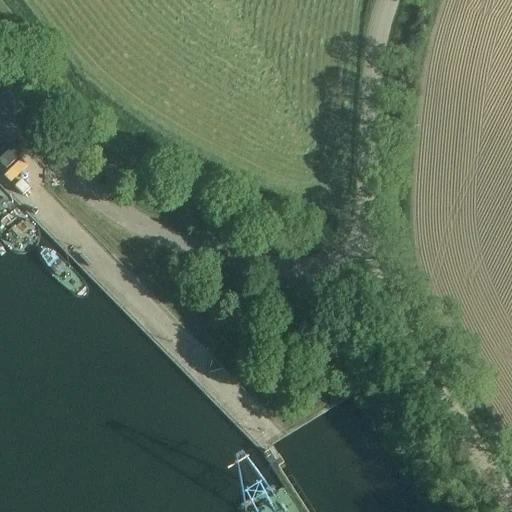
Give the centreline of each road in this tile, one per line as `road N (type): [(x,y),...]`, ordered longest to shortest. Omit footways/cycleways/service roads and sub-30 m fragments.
road 1 (unclassified): [(360,270),(231,259),(158,232),(72,169),(0,84)]
road 2 (unclassified): [(360,270),(506,511)]
road 3 (unclassified): [(384,0),(360,270)]
